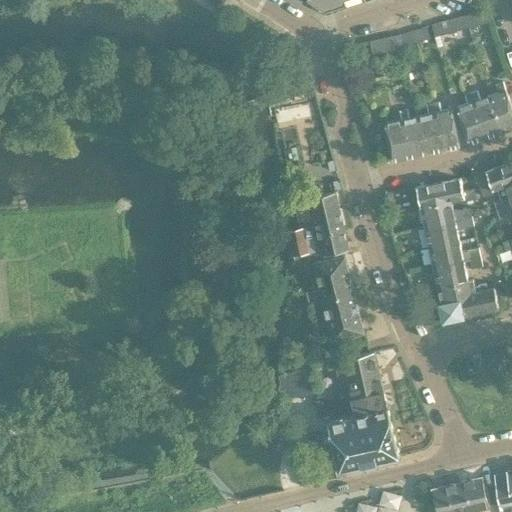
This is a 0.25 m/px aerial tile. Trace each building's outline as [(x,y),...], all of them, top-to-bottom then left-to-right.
[(313,0),(327,9),(327,0),(313,0)] [(327,0),(327,9),(348,2),(347,0),(327,0)] [(486,11),(466,17),(469,27),(489,22),(486,11)] [(469,27),(466,17),(432,26),(435,37),(469,27)] [(413,32),(416,42),(430,38),(427,28),(413,32)] [(399,36),(402,46),(416,42),(413,32),(399,36)] [(403,49),(402,46),(399,36),(370,41),(372,54),(403,49)] [(498,92),(490,95),(502,131),(511,127),(511,106),(506,90),(503,82),(496,84),(498,92)] [(502,131),(490,95),(480,99),(477,91),(465,95),(468,103),(457,107),(470,143),(502,131)] [(433,103),(443,149),(460,146),(452,108),(441,110),(440,102),(433,103)] [(300,103),(273,110),(278,124),(304,117),(300,103)] [(443,149),(433,103),(427,105),(429,113),(419,115),(427,153),(443,149)] [(427,153),(419,115),(409,117),(407,109),(400,111),(402,119),(385,122),(393,160),(427,153)] [(493,190),(498,188),(506,185),(511,183),(511,161),(486,171),(490,182),(480,186),(483,197),(494,193),(493,190)] [(451,201),(465,198),(466,201),(477,198),(474,188),(463,190),(460,178),(416,187),(420,206),(451,200),(451,201)] [(493,201),(497,210),(511,204),(511,183),(506,185),(498,188),(501,198),(493,201)] [(303,228),(287,232),(292,257),(314,252),(323,250),(325,255),(344,251),(349,250),(336,191),(296,200),(303,228)] [(451,200),(420,206),(420,207),(421,207),(425,227),(455,220),(461,219),(472,217),(470,207),(453,211),(451,201),(451,200)] [(511,204),(497,210),(500,219),(511,214),(511,204)] [(472,217),(461,219),(463,228),(474,226),(472,217)] [(460,240),(455,220),(425,227),(429,247),(460,240)] [(506,251),(510,249),(511,248),(511,238),(503,242),(506,251)] [(470,259),(481,257),(479,248),(462,251),(460,240),(429,247),(434,267),(464,261),(470,259)] [(314,252),(322,289),(323,293),(353,287),(344,251),(325,255),(323,250),(314,252)] [(483,266),(481,257),(470,259),(472,269),(483,266)] [(468,281),(464,261),(434,267),(438,287),(468,281)] [(468,281),(438,287),(442,304),(441,304),(445,319),(462,315),(499,307),(494,288),(488,289),(486,282),(479,284),(479,285),(475,286),(473,279),(468,281)] [(364,333),(353,287),(323,293),(322,289),(308,292),(311,302),(324,299),(333,340),(364,333)] [(367,390),(383,386),(375,351),(350,356),(348,347),(325,352),(328,365),(335,364),(341,387),(350,385),(351,389),(362,386),(367,390)] [(282,396),(315,391),(312,370),(279,374),(282,396)] [(336,414),(337,418),(387,406),(383,386),(367,390),(362,386),(351,389),(351,393),(348,394),(349,398),(353,397),(356,409),(336,414)] [(321,390),(323,399),(333,396),(332,388),(321,390)] [(335,404),(333,396),(323,399),(325,406),(335,404)] [(387,406),(337,418),(329,419),(332,436),(321,438),(326,460),(337,458),(340,469),(400,455),(389,406),(387,406)] [(498,478),(496,478),(497,480),(499,489),(502,506),(511,503),(511,469),(509,470),(508,470),(509,476),(498,478)] [(482,476),(459,481),(467,511),(490,505),(482,476)] [(461,511),(467,511),(459,481),(432,488),(435,497),(428,499),(431,511),(461,511)]
